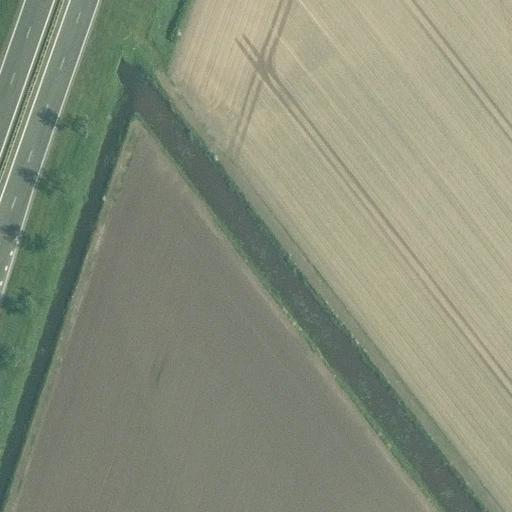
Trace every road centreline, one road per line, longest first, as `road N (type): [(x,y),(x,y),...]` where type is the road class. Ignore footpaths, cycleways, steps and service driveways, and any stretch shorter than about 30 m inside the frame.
road 1 (trunk): [(0,243),(84,0)]
road 2 (trunk): [(42,0),(0,123)]
